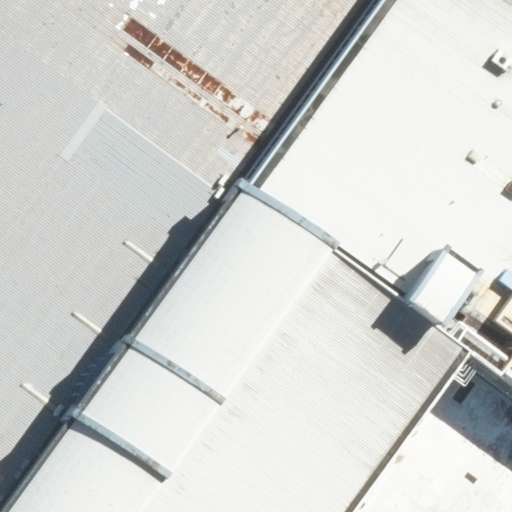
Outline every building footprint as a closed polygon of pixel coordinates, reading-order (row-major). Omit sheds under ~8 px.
[(351,0),(0,0),(0,475),(207,194),(351,0)] [(511,0),(351,0),(207,194),(425,356),(455,378),(483,341),(456,321),(511,245),(511,0)] [(0,511),(312,511),(425,356),(207,194),(0,475),(0,511)] [(511,245),(456,321),(483,341),(455,378),(511,418),(511,245)] [(312,511),(511,511),(511,418),(455,378),(425,356),(312,511)]
